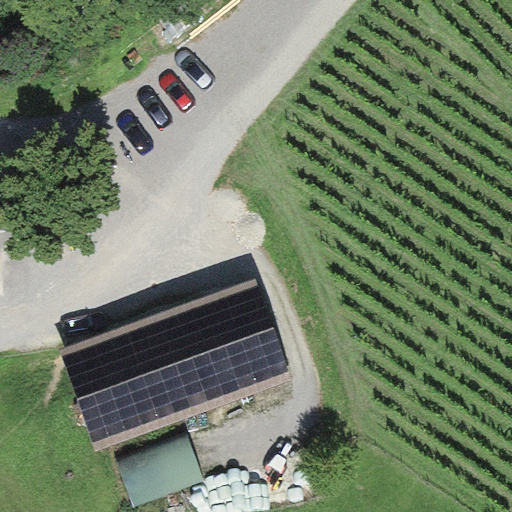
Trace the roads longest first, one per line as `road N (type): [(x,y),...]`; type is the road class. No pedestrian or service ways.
road 1 (track): [(0,329),(136,251),(350,0)]
road 2 (track): [(196,183),(274,284),(310,388),(298,428),(221,456)]
